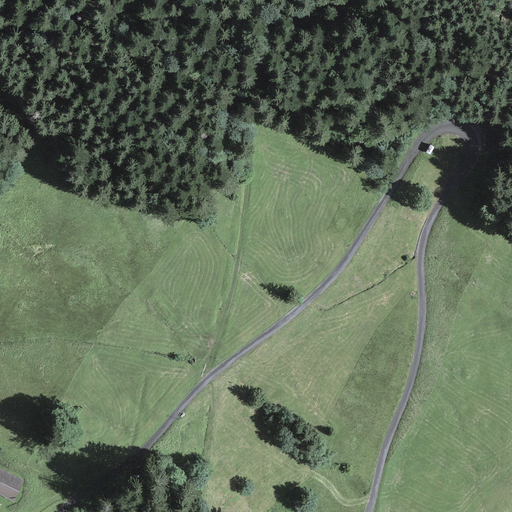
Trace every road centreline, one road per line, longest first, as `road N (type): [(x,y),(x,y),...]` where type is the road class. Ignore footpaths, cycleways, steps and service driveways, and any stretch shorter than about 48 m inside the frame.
road 1 (unclassified): [(368,511),(416,361),(423,237),(472,156),(468,136),(448,125),(415,147),(328,281),(206,380),(137,455),(62,511)]
road 2 (track): [(250,80),(243,227),(206,380)]
